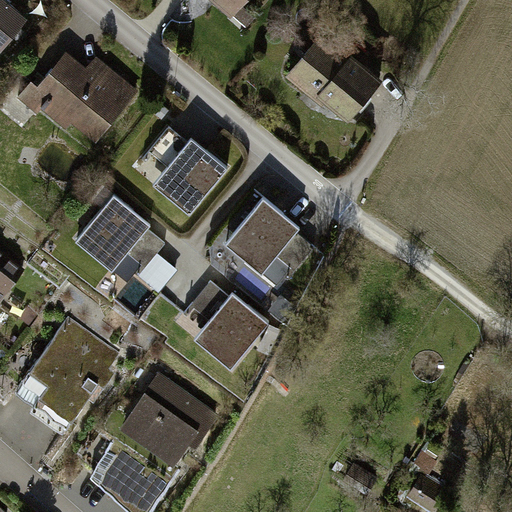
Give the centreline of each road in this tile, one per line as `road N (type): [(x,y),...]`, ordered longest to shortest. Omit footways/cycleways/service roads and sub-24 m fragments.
road 1 (residential): [(344,209),(87,0)]
road 2 (track): [(511,325),(344,209)]
